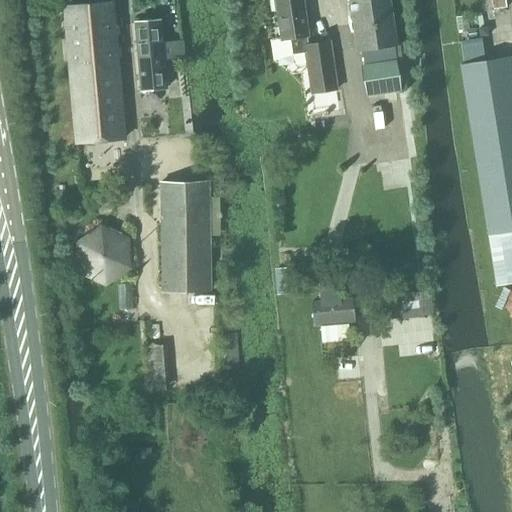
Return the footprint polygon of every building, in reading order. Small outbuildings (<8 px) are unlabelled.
[(337,89),(329,42),(309,45),(302,0),(273,0),(275,12),(277,11),(281,38),(281,39),(290,38),(292,54),(305,52),(311,92),(311,93),(337,89)] [(397,92),(406,91),(399,46),(396,46),(389,0),(348,0),(357,52),(363,51),(369,96),(397,92)] [(74,144),(122,140),(111,6),(63,10),(74,144)] [(134,25),(136,52),(139,92),(165,90),(162,61),(182,60),(181,44),(161,45),(159,23),(134,25)] [(511,67),(510,57),(459,64),(487,237),(495,286),(511,283),(511,67)] [(164,293),(211,291),(209,184),(162,184),(164,293)] [(77,274),(104,288),(132,270),(130,237),(100,224),(74,242),(77,274)] [(318,302),(320,328),(356,325),(354,299),(343,300),(342,294),(333,295),(332,280),(320,281),(321,302),(318,302)] [(115,285),(116,309),(129,308),(129,285),(115,285)]
